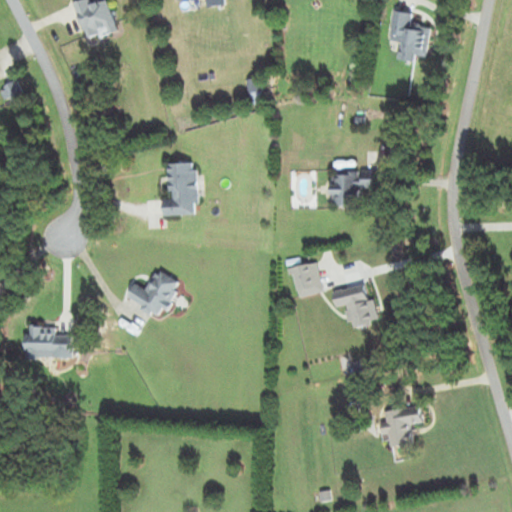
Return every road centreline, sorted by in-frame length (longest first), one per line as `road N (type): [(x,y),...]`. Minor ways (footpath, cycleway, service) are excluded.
road 1 (residential): [(511,444),(456,245),(452,186),(486,0)]
road 2 (residential): [(13,0),(74,138),(81,196),(64,249)]
